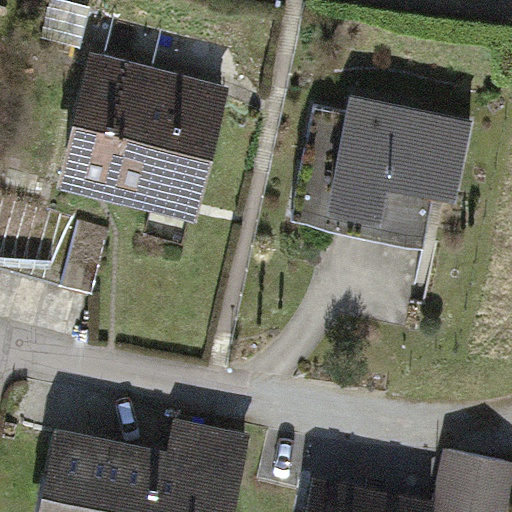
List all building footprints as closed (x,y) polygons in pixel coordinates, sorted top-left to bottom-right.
[(68,52),(79,12),(46,3),(34,43),(68,52)] [(52,166),(191,197),(218,76),(79,45),(52,166)] [(464,110),(345,84),(338,108),(322,186),(377,198),(385,164),(429,173),(449,179),(464,110)] [(322,186),(338,108),(307,102),(285,208),(415,235),(429,173),(385,164),(377,198),(322,186)] [(99,234),(0,205),(0,261),(85,283),(99,234)] [(47,415),(27,511),(190,511),(191,506),(220,511),(225,511),(243,428),(166,412),(161,437),(47,415)] [(436,439),(426,492),(421,511),(498,511),(510,453),(436,439)] [(306,467),(296,511),(421,511),(426,492),(306,467)]
